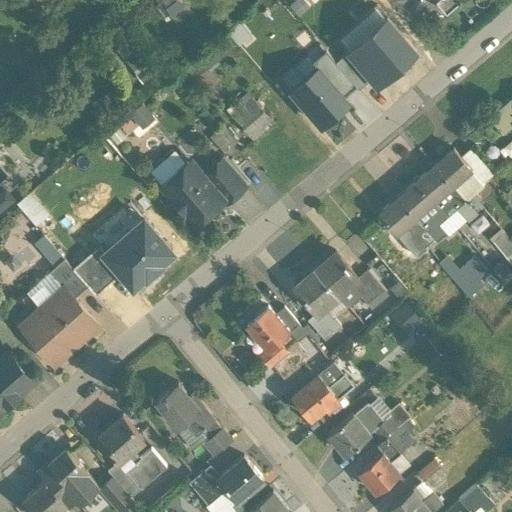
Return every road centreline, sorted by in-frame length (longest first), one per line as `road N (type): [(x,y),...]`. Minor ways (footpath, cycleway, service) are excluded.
road 1 (residential): [(164,316),(511,24)]
road 2 (residential): [(164,316),(326,511)]
road 3 (residential): [(0,456),(164,316)]
